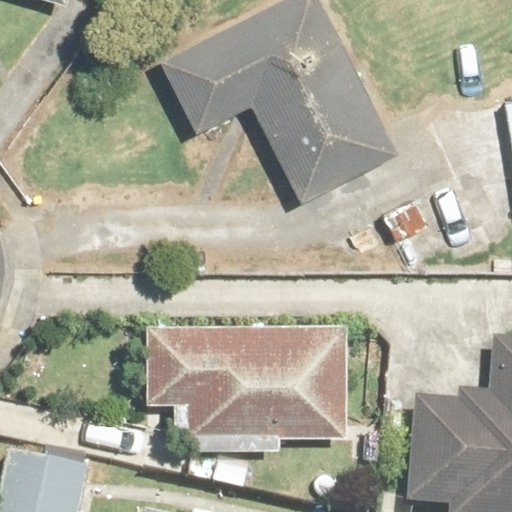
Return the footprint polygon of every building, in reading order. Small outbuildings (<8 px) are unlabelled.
[(81,0),(38,0),(79,11),(81,0)] [(306,0),(249,0),(141,53),(179,129),(237,101),(288,205),(384,159),(306,0)] [(511,101),(485,107),(509,223),(511,222),(511,101)] [(330,323),(130,319),(129,401),(153,401),(153,436),(172,436),(171,456),(265,457),(265,442),(328,443),(330,323)] [(451,406),(390,405),(388,511),(407,511),(511,511),(511,348),(485,348),(484,396),(452,395),(451,406)] [(63,511),(72,470),(0,453),(0,511),(63,511)]
